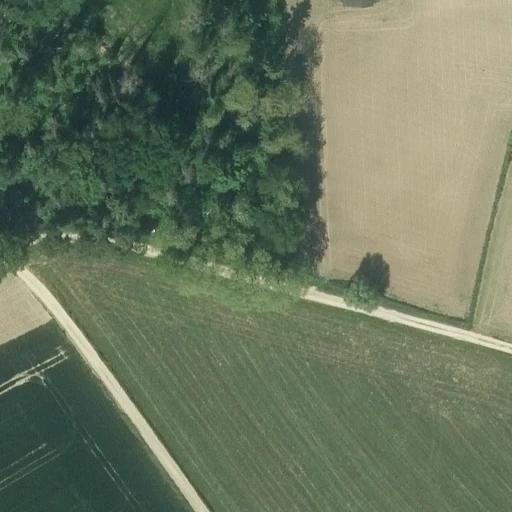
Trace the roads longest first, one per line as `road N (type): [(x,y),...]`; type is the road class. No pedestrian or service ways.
road 1 (track): [(0,245),(49,237),(154,250),(511,349)]
road 2 (track): [(0,245),(70,328),(201,511)]
